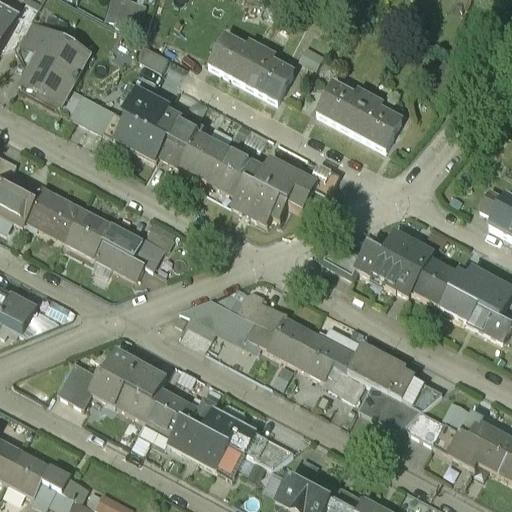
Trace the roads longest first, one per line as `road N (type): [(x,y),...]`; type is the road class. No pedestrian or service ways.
road 1 (residential): [(111,326),(454,511)]
road 2 (residential): [(263,267),(0,126)]
road 3 (residential): [(511,401),(263,267)]
road 4 (residential): [(187,88),(406,206)]
road 5 (residential): [(0,402),(205,511)]
road 6 (residential): [(406,206),(511,75)]
road 7 (residential): [(111,326),(263,267)]
road 8 (residential): [(263,267),(406,206)]
road 9 (residential): [(0,264),(111,326)]
